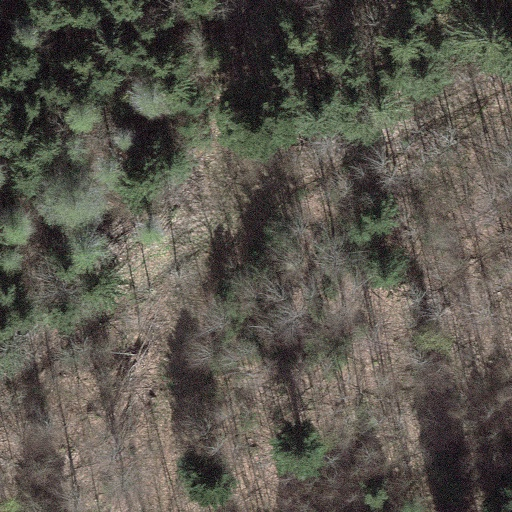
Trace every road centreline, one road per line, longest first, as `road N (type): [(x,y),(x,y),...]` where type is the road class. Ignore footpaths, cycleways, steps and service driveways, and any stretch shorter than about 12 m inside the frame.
road 1 (track): [(0,384),(239,197),(511,67)]
road 2 (track): [(275,0),(239,197)]
